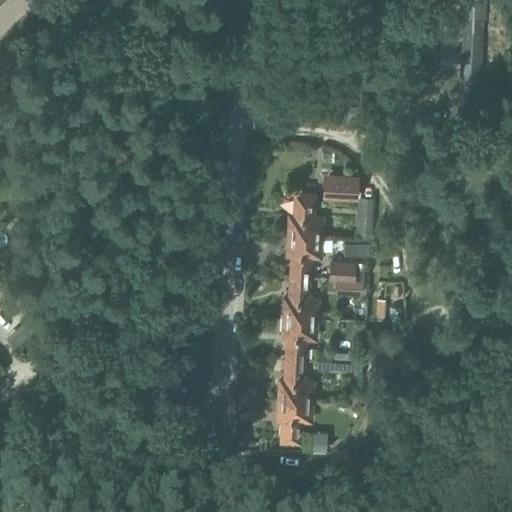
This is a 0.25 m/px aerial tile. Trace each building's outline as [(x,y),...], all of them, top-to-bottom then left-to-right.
[(463,17),(484,18),(485,18),(486,3),(463,2),(463,17)] [(425,9),(401,9),(401,26),(425,26),(425,9)] [(483,33),(484,18),(463,17),(462,23),(462,32),(483,33)] [(462,32),(461,47),(483,48),(483,33),(462,32)] [(461,47),(461,62),(482,62),(483,48),(461,47)] [(393,76),(410,76),(410,60),(393,60),(393,76)] [(461,62),(460,76),(482,77),(482,62),(461,62)] [(460,76),(459,91),(481,91),(482,77),(460,76)] [(459,91),(459,105),(481,106),(481,91),(459,91)] [(315,104),(296,104),(296,121),(315,122),(315,104)] [(348,104),(348,124),(361,124),(362,105),(348,104)] [(325,110),(324,122),(335,123),(336,111),(325,110)] [(357,199),(358,179),(359,174),(324,172),(322,197),(357,199)] [(289,234),(321,236),(322,216),(313,216),(314,194),(296,193),(295,215),(290,215),(289,234)] [(358,198),(355,238),(371,239),(374,199),(358,198)] [(292,254),(291,275),(310,277),(311,255),(320,255),(321,236),(289,234),(288,254),(292,254)] [(344,240),(344,252),(368,253),(369,241),(344,240)] [(329,261),(328,277),(355,279),(356,262),(329,261)] [(310,277),(291,275),(289,297),(285,296),(284,316),(317,318),(318,298),(309,297),(310,277)] [(336,279),(336,289),(362,291),(363,280),(336,279)] [(341,298),(340,309),(361,310),(361,300),(341,298)] [(377,299),(376,320),(385,320),(386,300),(377,299)] [(287,336),(286,357),(304,359),(305,337),(316,338),(317,318),(284,316),(283,336),(287,336)] [(31,320),(13,337),(29,353),(46,336),(31,320)] [(438,332),(442,350),(463,346),(459,328),(438,332)] [(317,350),(317,359),(332,360),(332,351),(317,350)] [(280,379),(279,398),(312,400),(313,380),(303,380),(304,359),(286,357),(285,379),(280,379)] [(332,360),(317,359),(317,368),(332,369),(332,360)] [(311,420),(312,400),(279,398),(278,418),(282,419),(281,440),(300,441),(301,419),(311,420)]
